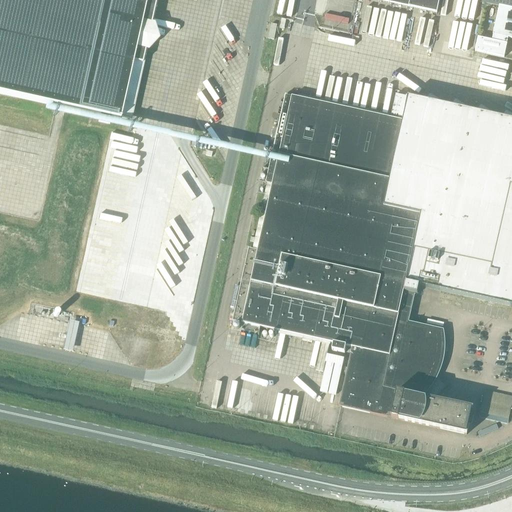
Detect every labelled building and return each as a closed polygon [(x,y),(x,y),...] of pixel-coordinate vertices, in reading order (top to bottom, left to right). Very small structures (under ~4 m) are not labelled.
[(0,0),(0,94),(45,104),(51,106),(99,116),(98,122),(109,125),(111,119),(119,121),(120,118),(126,120),(138,67),(132,66),(133,62),(138,64),(150,10),(145,9),(146,6),(151,7),(152,0),(0,0)] [(371,0),(437,14),(439,0),(371,0)] [(511,9),(511,0),(481,0),(481,2),(511,9)] [(508,38),(511,39),(511,9),(499,6),(493,35),(508,38)] [(493,35),(492,41),(478,38),(475,52),(504,58),(507,44),(508,38),(493,35)] [(269,170),(266,183),(265,184),(272,185),(258,251),(248,249),(232,322),(243,324),(303,337),(302,341),(312,343),(313,339),(333,344),(332,351),(344,353),(346,347),(352,348),(339,407),(466,435),(472,409),(443,402),(415,396),(416,393),(419,394),(421,387),(418,386),(418,382),(429,385),(434,375),(438,365),(441,355),(441,344),(440,333),(419,328),(419,327),(411,326),(411,327),(408,326),(415,295),(417,295),(419,287),(466,297),(511,307),(511,305),(511,115),(506,111),(499,118),(491,116),(492,113),(480,105),(474,112),(466,111),(467,107),(455,100),(449,107),(441,105),(441,102),(430,94),(423,101),(395,95),(390,119),(285,96),(277,134),(274,145),(269,170)] [(263,163),(265,153),(119,121),(111,119),(109,125),(98,122),(99,116),(45,104),(43,113),(263,163)] [(274,145),(277,134),(267,132),(264,143),(274,145)] [(263,163),(270,164),(272,154),(265,153),(263,163)] [(259,182),(266,183),(269,170),(262,168),(259,182)] [(508,423),(511,406),(511,395),(486,390),(480,417),(508,423)]
